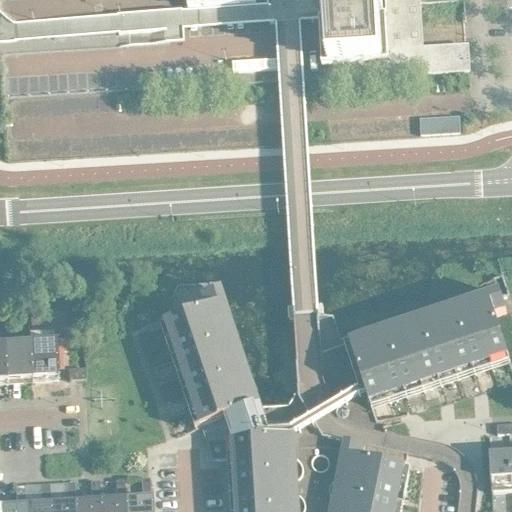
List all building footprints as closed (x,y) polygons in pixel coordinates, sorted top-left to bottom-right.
[(190,0),(191,10),(207,9),(244,6),(259,5),(259,0),(190,0)] [(384,0),(271,0),(272,4),(322,1),(323,18),(330,18),(333,66),(347,65),(348,81),(471,73),(467,1),(385,6),(384,0)] [(120,15),(121,35),(155,33),(153,14),(120,15)] [(209,310),(169,324),(169,325),(175,342),(180,359),(186,376),(192,393),(198,410),(204,428),(228,420),(259,410),(254,397),(251,387),(248,380),(245,370),(243,362),(240,353),(237,345),(234,336),(231,328),(228,319),(227,315),(233,313),(226,292),(206,298),(209,310)] [(408,393),(511,358),(498,317),(510,313),(503,293),(490,298),(492,303),(338,355),(341,364),(350,361),(353,363),(351,366),(335,371),(341,388),(349,385),(353,387),(351,390),(343,393),(345,402),(353,399),(360,420),(353,423),(356,432),(371,427),(373,432),(383,434),(383,432),(383,429),(374,404),(408,393)] [(303,331),(305,328),(322,327),(322,315),(297,316),(301,390),(302,413),(328,411),(327,402),(310,403),(307,401),(309,398),(327,397),(325,379),(308,380),(306,377),(308,375),(325,374),(324,356),(307,357),(304,354),(307,352),(324,350),(323,332),(305,334),(303,331)] [(58,341),(33,343),(35,378),(60,376),(60,377),(62,377),(59,340),(58,340),(58,341)] [(33,343),(8,345),(10,379),(35,378),(33,343)] [(8,345),(0,345),(0,380),(10,379),(8,345)] [(72,369),(73,381),(89,380),(88,368),(72,369)] [(228,420),(204,428),(207,435),(215,461),(236,459),(237,477),(239,511),(297,511),(294,456),(306,455),(305,434),(297,421),(263,423),(259,410),(228,420)] [(511,434),(511,425),(499,425),(499,435),(511,434)] [(386,445),(412,450),(414,438),(388,433),(386,445)] [(345,456),(351,457),(339,511),(398,511),(408,467),(365,458),(368,447),(368,446),(348,442),(345,456)] [(511,491),(511,453),(492,455),(494,494),(495,493),(511,491)] [(146,499),(129,500),(129,511),(155,511),(155,497),(154,497),(153,478),(145,479),(146,499)] [(121,501),(104,502),(104,511),(129,511),(129,500),(128,480),(120,480),(121,501)] [(96,502),(79,503),(78,503),(78,511),(104,511),(104,502),(103,481),(94,482),(96,502)] [(71,504),(54,505),(53,505),(53,511),(78,511),(78,503),(79,503),(78,483),(69,483),(71,504)] [(45,505),(29,506),(28,506),(28,511),(53,511),(53,505),(54,505),(52,484),(44,485),(45,505)] [(20,507),(3,508),(3,511),(28,511),(28,506),(29,506),(27,486),(19,486),(20,507)]
